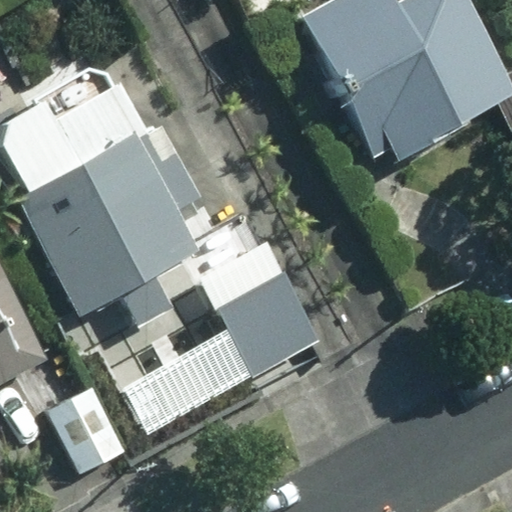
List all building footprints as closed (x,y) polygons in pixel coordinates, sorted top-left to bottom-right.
[(363,0),(302,0),(277,15),(358,154),(372,145),(379,156),(488,93),(511,131),(511,56),(478,76),(433,0),(374,0),(366,5),(363,0)] [(0,106),(0,188),(4,195),(0,196),(0,205),(58,311),(104,285),(126,324),(155,308),(134,270),(173,248),(151,209),(175,196),(135,123),(121,130),(93,76),(67,70),(0,106)] [(294,320),(223,203),(185,228),(254,344),(294,320)] [(0,371),(25,356),(0,312),(0,371)] [(108,451),(76,388),(34,410),(66,471),(108,451)]
